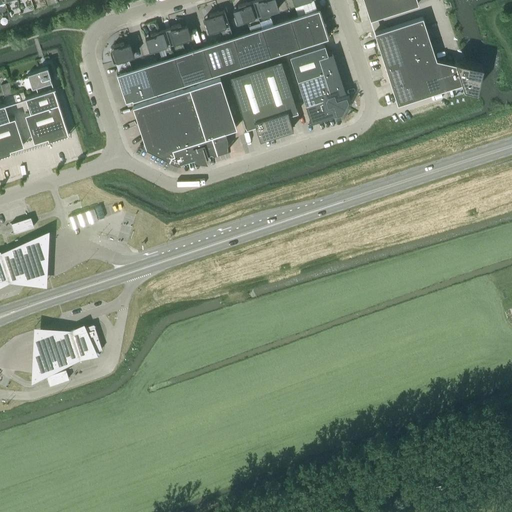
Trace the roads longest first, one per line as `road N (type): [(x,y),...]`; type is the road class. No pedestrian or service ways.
road 1 (unclassified): [(121,159),(180,188),(346,136),(367,121),(370,95),(338,0)]
road 2 (primary): [(0,321),(356,197)]
road 3 (primary): [(356,197),(0,309)]
road 4 (unclassified): [(180,0),(103,24),(90,36),(87,58),(121,159)]
road 5 (primary): [(356,197),(511,147)]
road 6 (unclassified): [(0,199),(121,159)]
